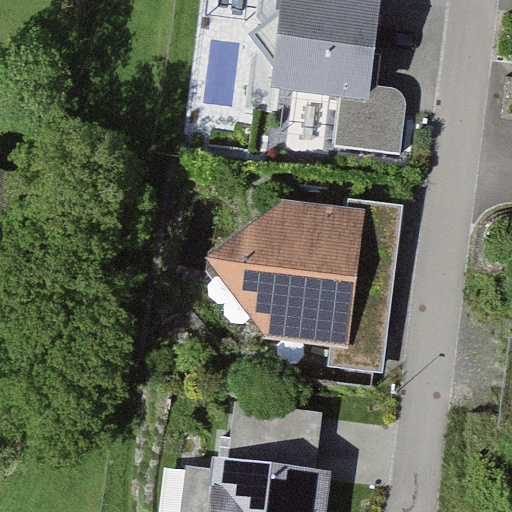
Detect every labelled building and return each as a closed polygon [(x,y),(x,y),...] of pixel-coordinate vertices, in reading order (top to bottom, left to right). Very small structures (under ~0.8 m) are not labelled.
[(260,113),(273,0),(208,0),(196,105),(260,113)] [(407,12),(314,1),(302,96),(346,101),(340,156),(410,165),(418,95),(398,93),(407,12)] [(0,277),(33,187),(0,175),(0,277)] [(267,346),(350,356),(366,218),(283,208),(206,274),(267,346)] [(336,427),(258,419),(253,467),(237,466),(232,511),(348,511),(352,476),(332,474),(336,427)] [(210,511),(216,473),(193,470),(186,511),(210,511)]
